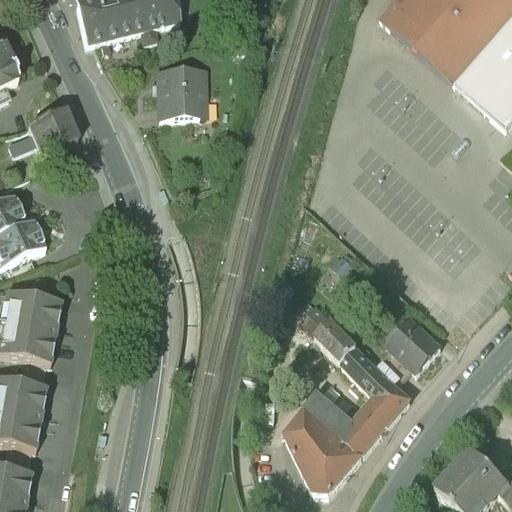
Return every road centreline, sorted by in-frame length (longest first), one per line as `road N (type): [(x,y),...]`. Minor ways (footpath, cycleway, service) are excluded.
road 1 (secondary): [(40,0),(123,191),(145,278),(151,348),(127,511)]
road 2 (secondary): [(384,511),(422,447),(511,346)]
